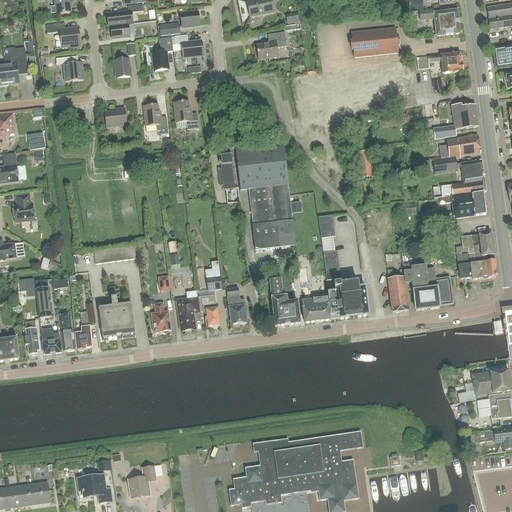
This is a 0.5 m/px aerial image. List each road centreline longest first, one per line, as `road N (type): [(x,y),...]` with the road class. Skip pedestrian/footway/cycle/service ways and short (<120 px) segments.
road 1 (unclassified): [(0,375),(511,308)]
road 2 (tertiary): [(511,303),(471,0)]
road 3 (residential): [(100,98),(219,78),(222,0)]
